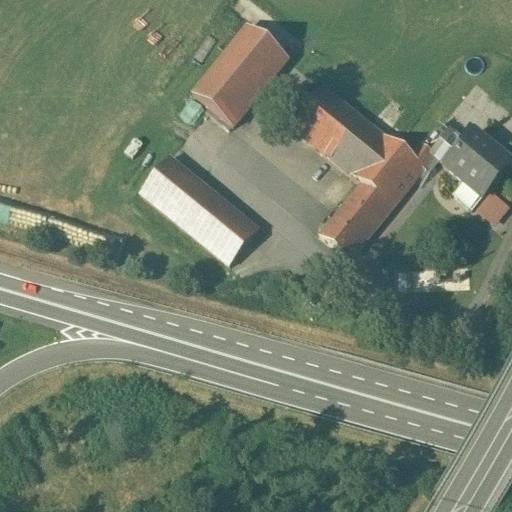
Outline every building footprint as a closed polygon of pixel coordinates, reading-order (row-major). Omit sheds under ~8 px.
[(247,30),(193,97),(231,130),(290,61),(247,30)] [(323,93),(291,132),(362,188),(320,237),(351,264),(426,172),(409,160),(323,93)] [(437,127),(409,160),(426,172),(433,163),(452,139),(437,127)] [(452,139),(433,163),(485,203),(511,164),(511,163),(472,135),(463,148),(452,139)] [(259,232),(168,161),(137,198),(228,270),(259,232)] [(307,253),(276,230),(261,245),(293,272),(307,253)]
